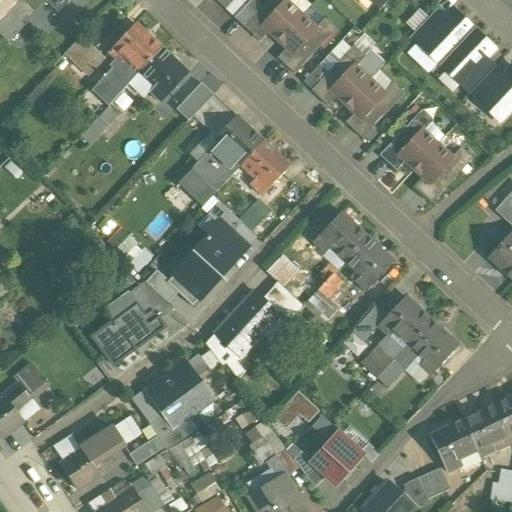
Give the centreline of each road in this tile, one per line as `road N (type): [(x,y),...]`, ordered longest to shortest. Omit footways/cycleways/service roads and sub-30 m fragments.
road 1 (residential): [(158,0),(505,327)]
road 2 (residential): [(253,260),(169,349),(0,470)]
road 3 (residential): [(505,327),(330,511)]
